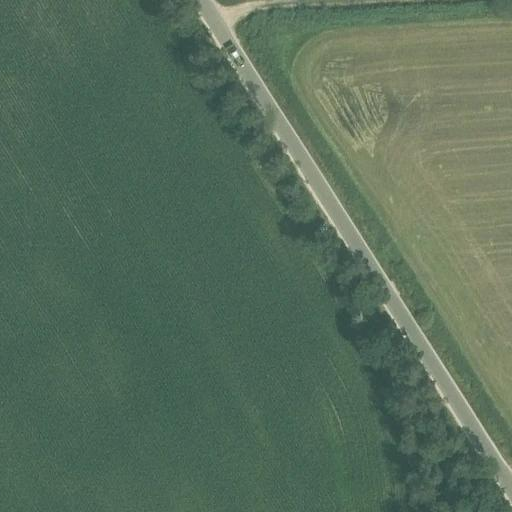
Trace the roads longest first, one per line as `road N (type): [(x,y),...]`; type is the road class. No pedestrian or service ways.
road 1 (unclassified): [(511,498),(195,0)]
road 2 (track): [(210,24),(257,4),(343,0)]
